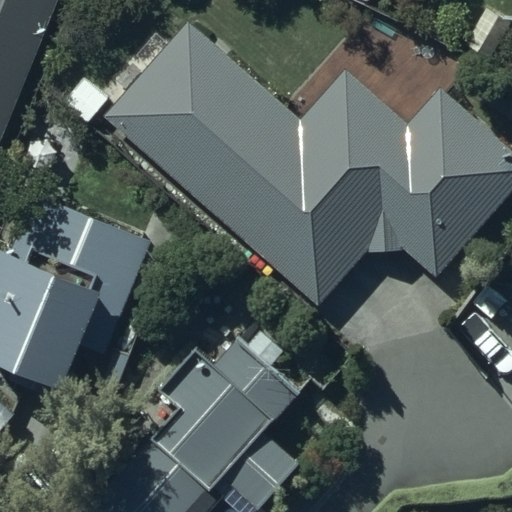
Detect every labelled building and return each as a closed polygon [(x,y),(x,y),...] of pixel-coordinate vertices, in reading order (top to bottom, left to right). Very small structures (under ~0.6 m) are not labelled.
[(0,0),(0,127),(54,0),(0,0)] [(186,23),(116,106),(315,271),(374,200),(452,265),(511,193),(511,129),(437,67),(398,114),(341,66),(298,117),(186,23)] [(152,234),(34,188),(12,244),(0,239),(0,282),(1,283),(0,286),(0,356),(58,379),(75,333),(108,346),(152,234)] [(266,427),(301,386),(234,334),(213,358),(196,341),(158,382),(180,404),(85,505),(92,511),(193,511),(225,473),(264,507),(300,460),(266,427)] [(0,424),(13,409),(0,398),(0,424)]
